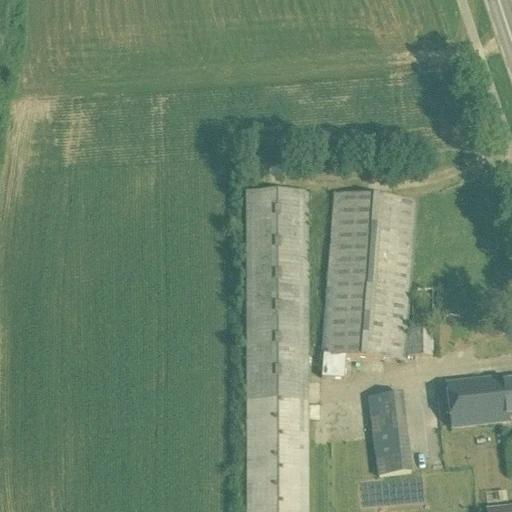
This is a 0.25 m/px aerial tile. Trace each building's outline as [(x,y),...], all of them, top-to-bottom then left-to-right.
[(245,511),(307,511),(307,193),(244,193),(245,511)] [(404,364),(417,203),(333,196),(320,356),(323,356),(321,379),(344,381),(346,359),(404,364)] [(432,358),(432,291),(411,291),(411,331),(407,331),(407,358),(432,358)] [(511,381),(502,383),(502,378),(446,385),(451,429),(507,422),(506,420),(511,418),(511,381)] [(376,479),(411,475),(402,396),(368,400),(376,479)]
